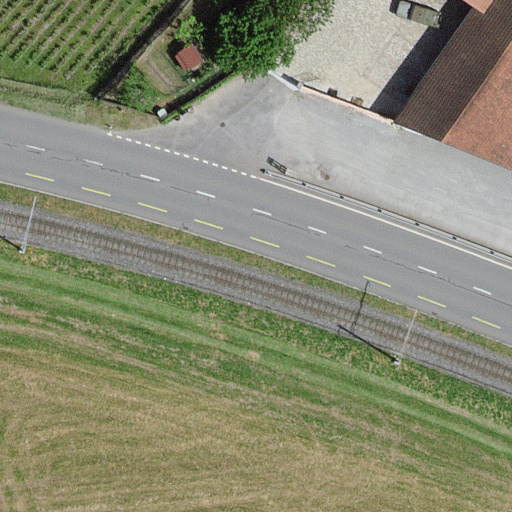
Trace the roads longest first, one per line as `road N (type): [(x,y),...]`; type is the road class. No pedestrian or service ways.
road 1 (track): [(511,455),(266,357),(0,277)]
road 2 (secondary): [(0,141),(179,187),(511,306)]
road 3 (track): [(246,139),(247,111),(327,0)]
